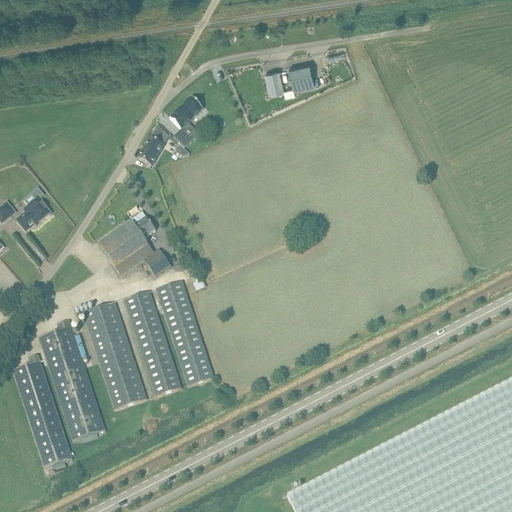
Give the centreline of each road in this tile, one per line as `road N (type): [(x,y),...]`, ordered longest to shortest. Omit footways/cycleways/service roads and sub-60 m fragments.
road 1 (tertiary): [(103,511),(511,302)]
road 2 (unclassified): [(511,321),(140,511)]
road 3 (unclassified): [(216,0),(140,136),(0,343)]
road 4 (unknown): [(160,99),(230,62),(437,27)]
